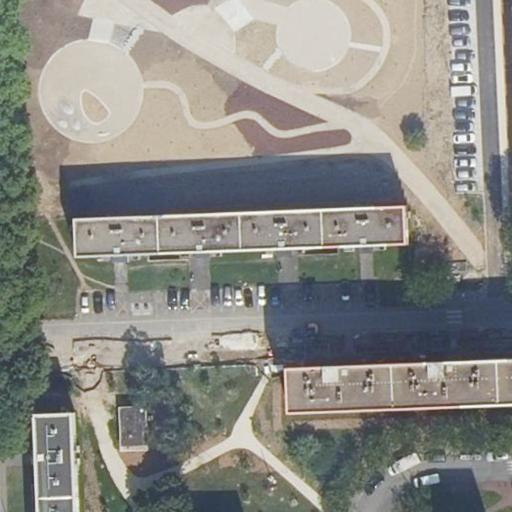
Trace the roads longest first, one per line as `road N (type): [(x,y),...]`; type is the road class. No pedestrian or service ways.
road 1 (residential): [(500,316),(0,334)]
road 2 (residential): [(490,0),(500,316)]
road 3 (residential): [(511,465),(412,469),(380,487),(374,511)]
